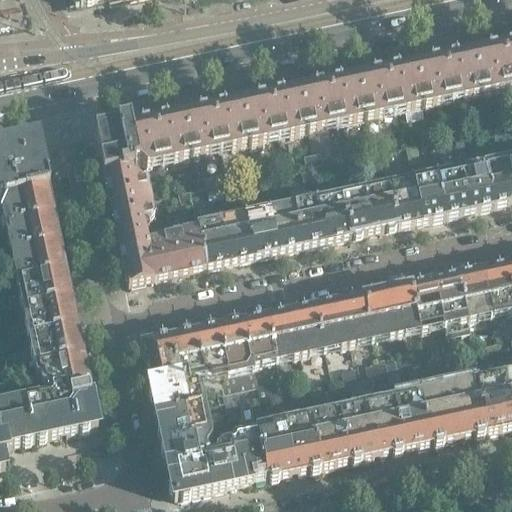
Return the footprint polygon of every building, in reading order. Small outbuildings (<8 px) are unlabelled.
[(155,1),(154,0),(66,0),(69,13),(75,12),(80,11),(80,12),(121,3),(121,8),(155,1)] [(511,46),(495,51),(500,77),(506,75),(509,92),(511,91),(511,46)] [(500,77),(495,51),(471,56),(472,61),(481,101),(499,97),(499,94),(509,92),(506,75),(500,77)] [(481,101),(472,61),(471,56),(437,63),(442,89),(448,88),(451,104),(462,102),(463,105),(481,101)] [(442,89),(437,63),(413,68),(414,73),(423,114),(441,110),(441,106),(451,104),(448,88),(442,89)] [(423,114),(414,73),(413,68),(379,75),(384,101),(390,100),(393,116),(404,114),(405,118),(423,114)] [(384,101),(379,75),(355,80),(356,85),(365,126),(384,122),(383,119),(393,116),(390,100),(384,101)] [(365,126),(356,85),(355,80),(321,88),(327,114),(332,113),(335,129),(346,126),(347,130),(365,126)] [(327,114),(321,88),(298,93),(299,98),(307,138),(326,134),(325,131),(335,129),(332,113),(327,114)] [(307,138),(299,98),(298,93),(263,100),(269,126),(274,125),(278,141),(288,139),(289,142),(307,138)] [(269,126),(263,100),(240,105),(241,110),(249,151),(268,147),(267,143),(278,141),(274,125),(269,126)] [(249,151),(241,110),(240,105),(205,112),(211,138),(216,137),(220,153),(230,151),(231,155),(249,151)] [(211,138),(205,112),(182,117),(183,122),(191,163),(210,159),(209,156),(220,153),(216,137),(211,138)] [(191,163),(183,122),(182,117),(147,125),(153,151),(158,150),(162,166),(172,163),(173,167),(191,163)] [(153,151),(147,125),(124,130),(125,135),(132,169),(133,169),(140,168),(146,172),(152,171),(151,168),(162,166),(158,150),(153,151)] [(132,169),(125,135),(124,130),(95,136),(104,180),(134,174),(133,169),(132,169)] [(52,222),(43,182),(42,183),(36,153),(37,153),(36,148),(7,154),(17,201),(3,204),(5,216),(1,217),(4,233),(9,232),(52,222)] [(17,201),(7,154),(0,155),(0,202),(1,205),(3,204),(17,201)] [(511,210),(511,186),(508,167),(484,172),(484,173),(493,215),(511,210)] [(493,215),(484,173),(460,178),(469,220),(493,215)] [(143,194),(142,186),(135,182),(134,174),(104,180),(111,214),(150,206),(149,198),(143,194)] [(469,220),(460,178),(436,183),(445,225),(469,220)] [(445,225),(436,183),(413,188),(421,230),(445,225)] [(421,230),(413,188),(389,193),(398,235),(421,230)] [(398,235),(389,193),(365,198),(374,240),(398,235)] [(374,240),(365,198),(341,203),(350,245),(374,240)] [(350,245),(341,203),(317,208),(326,250),(350,245)] [(150,227),(149,219),(152,214),(150,206),(111,214),(118,248),(145,242),(148,237),(147,232),(150,227)] [(326,250),(317,208),(293,214),(302,255),(326,250)] [(302,255),(293,214),(270,219),(278,260),(302,255)] [(278,260),(270,219),(246,224),(255,265),(278,260)] [(58,251),(56,240),(52,222),(9,232),(11,243),(7,244),(10,262),(15,261),(15,260),(58,251)] [(255,265),(246,224),(222,229),(231,270),(255,265)] [(231,270),(222,229),(198,234),(199,238),(207,275),(231,270)] [(199,238),(190,240),(189,236),(172,240),(181,281),(207,275),(199,238)] [(181,281),(172,240),(158,243),(155,247),(147,249),(154,287),(181,281)] [(154,287),(147,249),(145,242),(118,248),(128,292),(154,287)] [(64,277),(58,251),(15,260),(15,261),(17,271),(13,272),(16,288),(21,287),(20,286),(64,277)] [(511,319),(511,299),(506,273),(482,278),(491,320),(505,317),(506,320),(511,319)] [(69,305),(64,277),(20,286),(21,287),(23,298),(18,299),(22,315),(26,314),(69,305)] [(491,320),(482,278),(458,283),(468,328),(478,326),(477,323),(491,320)] [(468,328),(458,283),(435,288),(443,330),(457,327),(458,331),(468,328)] [(443,330),(435,288),(411,293),(419,335),(420,339),(430,337),(429,333),(443,330)] [(419,335),(411,293),(387,298),(396,344),(405,342),(404,338),(419,335)] [(396,344),(387,298),(363,304),(372,345),(387,342),(388,346),(396,344)] [(372,345),(363,304),(339,309),(349,354),(357,352),(356,348),(372,345)] [(76,333),(69,305),(26,314),(29,326),(24,327),(28,344),(33,343),(32,342),(76,333)] [(349,354),(339,309),(315,314),(324,355),(339,352),(340,356),(349,354)] [(324,355),(315,314),(291,319),(301,364),(309,362),(308,359),(324,355)] [(301,364),(291,319),(267,324),(276,365),(292,362),(292,366),(301,364)] [(276,365),(267,324),(243,329),(253,374),(261,372),(260,369),(276,365)] [(256,390),(253,374),(243,329),(219,334),(229,379),(246,392),(250,409),(260,407),(256,390)] [(82,361),(76,333),(32,342),(33,343),(35,354),(30,355),(34,372),(39,371),(38,371),(82,361)] [(229,379),(219,334),(196,339),(204,381),(204,382),(207,384),(228,393),(234,391),(238,412),(250,409),(246,392),(229,379)] [(204,381),(196,339),(141,351),(149,389),(180,383),(181,390),(191,388),(196,392),(222,398),(228,396),(230,405),(231,413),(238,412),(234,391),(228,393),(207,384),(204,382),(204,381)] [(511,354),(509,347),(497,349),(499,356),(511,354)] [(499,356),(497,349),(486,351),(488,359),(499,356)] [(463,364),(461,357),(450,359),(451,367),(453,366),(463,364)] [(451,367),(450,359),(438,362),(440,369),(442,369),(451,367)] [(89,396),(82,361),(38,371),(39,371),(41,381),(44,383),(47,394),(51,396),(64,394),(65,397),(69,396),(70,400),(89,396)] [(456,376),(453,366),(451,367),(442,369),(444,378),(456,376)] [(442,369),(440,369),(430,371),(432,381),(444,378),(442,369)] [(401,388),(399,378),(387,380),(389,390),(401,388)] [(200,413),(196,392),(191,388),(181,390),(180,383),(149,389),(156,423),(200,413)] [(511,383),(503,386),(511,429),(511,383)] [(373,393),(371,384),(360,386),(362,396),(373,393)] [(284,402),(280,385),(256,390),(260,407),(262,407),(266,406),(277,404),(284,402)] [(362,396),(360,386),(348,389),(350,398),(362,396)] [(511,435),(511,429),(503,386),(475,391),(486,441),(511,435)] [(486,441),(475,391),(463,394),(462,391),(447,394),(458,447),(486,441)] [(334,402),(332,392),(320,394),(323,404),(334,402)] [(97,436),(89,396),(70,400),(69,396),(65,397),(64,394),(51,396),(52,404),(58,402),(59,410),(63,410),(64,418),(58,419),(63,443),(97,436)] [(458,447),(447,394),(432,397),(433,400),(420,403),(431,453),(458,447)] [(291,411),(289,401),(284,402),(277,404),(280,413),(291,411)] [(63,443),(58,419),(64,418),(63,410),(59,410),(58,402),(52,404),(25,409),(34,449),(63,443)] [(431,453),(420,403),(393,409),(404,459),(431,453)] [(280,413),(277,404),(266,406),(268,416),(280,413)] [(264,417),(262,407),(260,407),(250,409),(252,419),(264,417)] [(404,459),(393,409),(381,412),(380,408),(365,411),(376,464),(404,459)] [(34,449),(25,409),(0,414),(0,477),(5,476),(2,462),(8,461),(7,455),(34,449)] [(252,419),(250,409),(238,412),(240,422),(252,419)] [(376,464),(365,411),(350,414),(351,418),(338,421),(349,470),(376,464)] [(240,422),(238,412),(231,413),(234,423),(240,422)] [(206,441),(200,413),(156,423),(161,450),(206,441)] [(349,470),(338,421),(311,426),(321,476),(349,470)] [(321,476),(311,426),(298,429),(298,426),(283,429),(294,482),(321,476)] [(294,482),(283,429),(268,432),(269,435),(256,438),(258,445),(267,488),(294,482)] [(212,499),(204,462),(207,461),(206,454),(208,449),(206,441),(161,450),(174,508),(177,507),(212,499)] [(267,488),(258,445),(232,450),(231,452),(239,494),(267,488)] [(239,494),(231,452),(217,455),(216,457),(217,459),(207,461),(204,462),(212,499),(239,494)]
